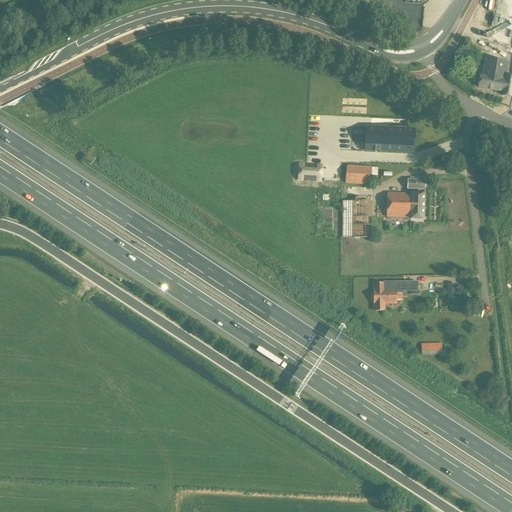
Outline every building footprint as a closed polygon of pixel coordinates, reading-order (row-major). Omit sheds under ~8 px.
[(511,39),(511,32),(511,0),(494,0),(488,35),(511,39)] [(480,75),(478,86),(497,89),(498,78),(496,78),(498,67),(506,68),(508,61),(485,57),(482,75),(480,75)] [(498,67),(496,78),(498,78),(497,89),(502,90),(501,94),(511,96),(511,91),(511,75),(505,74),(506,68),(498,67)] [(412,151),(413,130),(365,128),(365,149),(412,151)] [(307,164),(306,177),(326,179),(327,166),(307,164)] [(346,167),(345,184),(371,186),(372,168),(346,167)] [(407,179),(407,190),(424,190),(424,180),(407,179)] [(386,193),(386,218),(410,219),(410,220),(424,220),(424,194),(410,193),(410,194),(386,193)] [(372,240),(372,207),(362,207),(362,204),(344,204),(344,240),(372,240)] [(373,284),(373,311),(384,311),(384,304),(396,304),(396,301),(401,301),(401,294),(401,291),(416,291),(416,282),(402,282),(402,283),(373,284)] [(467,304),(465,304),(465,309),(475,309),(475,311),(484,311),(484,301),(474,301),(474,303),(467,303),(467,304)] [(441,344),(421,345),(421,355),(442,355),(441,344)]
